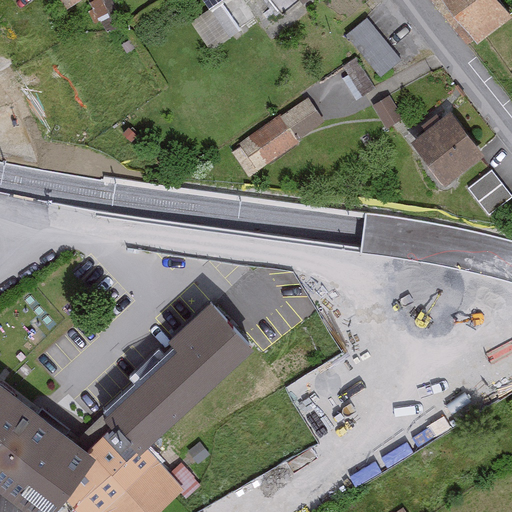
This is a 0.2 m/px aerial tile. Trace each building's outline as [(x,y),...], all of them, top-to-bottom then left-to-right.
[(79,0),(59,0),(65,9),(79,0)] [(197,0),(206,11),(187,24),(208,53),(256,20),(242,0),(197,0)] [(306,0),(266,0),(278,14),(295,0),(298,0),(302,4),(306,0)] [(509,13),(498,0),(439,0),(474,42),(509,13)] [(398,60),(364,22),(345,39),(379,77),(398,60)] [(399,117),(386,96),(369,106),(382,128),(399,117)] [(322,123),(306,99),(239,144),(257,171),(298,144),(295,141),(322,123)] [(481,154),(447,112),(409,142),(443,184),(481,154)] [(509,197),(488,170),(466,188),(487,214),(509,197)] [(248,340),(205,295),(166,333),(174,342),(107,405),(141,441),(248,340)] [(92,451),(85,446),(0,382),(0,488),(31,511),(45,511),(59,494),(92,451)] [(92,451),(59,494),(75,511),(153,511),(182,486),(170,473),(142,443),(125,459),(101,432),(85,446),(92,451)] [(198,484),(180,465),(170,473),(182,486),(188,493),(198,484)]
